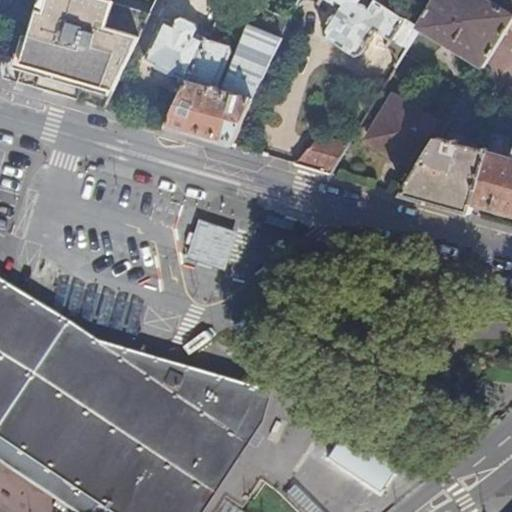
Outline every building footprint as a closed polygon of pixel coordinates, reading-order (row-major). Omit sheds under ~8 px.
[(42,88),(107,107),(152,11),(114,0),(45,0),(43,10),(39,9),(18,81),(42,88)] [(384,4),(377,0),(299,0),(298,3),(301,4),(303,1),(302,0),(313,0),(316,1),(316,2),(316,4),(318,5),(321,0),(331,0),(338,4),(323,27),(324,33),(357,54),(362,52),(377,29),(390,38),(385,46),(387,48),(388,46),(394,49),(397,55),(397,60),(397,61),(396,60),(394,64),(397,66),(421,28),(419,26),(409,20),(403,17),(384,4)] [(511,12),(491,0),(434,0),(419,26),(421,28),(484,65),(511,20),(511,12)] [(214,27),(210,36),(191,77),(169,125),(201,135),(233,144),(271,63),(276,51),(292,17),(255,1),(248,20),(250,21),(224,87),(218,86),(234,49),(232,43),(216,38),(220,29),(214,27)] [(403,17),(409,20),(415,12),(409,8),(403,17)] [(191,77),(210,36),(198,30),(200,25),(198,20),(184,15),(179,17),(177,22),(165,16),(146,58),(191,77)] [(276,51),(271,63),(276,65),(281,53),(276,51)] [(436,119),(396,95),(369,138),(410,162),(436,119)] [(494,132),(490,149),(474,204),(511,214),(511,155),(505,153),(510,136),(494,132)] [(317,169),(331,173),(349,143),(321,134),(297,163),(317,169)] [(473,208),(474,204),(490,149),(488,149),(489,146),(486,146),(485,148),(459,141),(459,138),(456,137),(455,140),(441,136),(405,193),(436,202),(472,212),(473,208)] [(0,281),(0,461),(77,511),(201,511),(217,490),(228,473),(251,440),(261,426),(270,390),(224,377),(147,355),(111,344),(95,340),(2,283),(0,281)] [(349,466),(328,500),(346,511),(367,511),(383,487),(349,466)] [(218,511),(242,511),(224,502),(218,511)]
